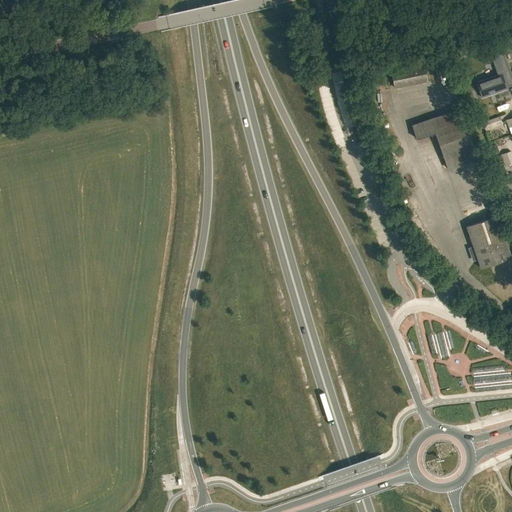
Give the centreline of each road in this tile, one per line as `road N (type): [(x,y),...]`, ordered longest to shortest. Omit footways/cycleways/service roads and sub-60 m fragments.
road 1 (trunk): [(366,511),(302,318),(220,0)]
road 2 (trunk): [(190,0),(208,195),(182,376),(185,427),(206,509)]
road 3 (trunk): [(434,430),(271,89),(237,0)]
road 4 (unclassified): [(0,57),(265,0)]
road 5 (primary): [(411,458),(271,511)]
